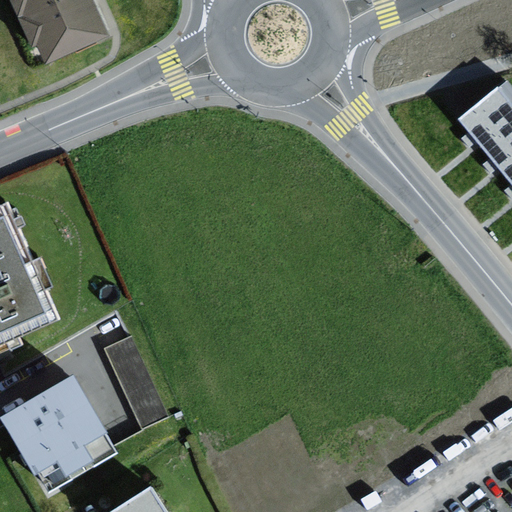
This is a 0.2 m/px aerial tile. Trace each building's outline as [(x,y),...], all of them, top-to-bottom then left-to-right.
[(89,0),(21,0),(49,63),(106,38),(89,0)] [(511,92),(505,84),(463,119),(482,142),(503,168),(511,178),(511,92)] [(17,201),(0,208),(0,350),(70,321),(58,292),(65,289),(52,259),(45,263),(30,229),(37,227),(32,217),(25,220),(17,201)] [(134,331),(106,342),(141,423),(168,412),(134,331)] [(73,376),(5,417),(49,489),(117,448),(73,376)] [(167,511),(154,489),(117,511),(167,511)]
